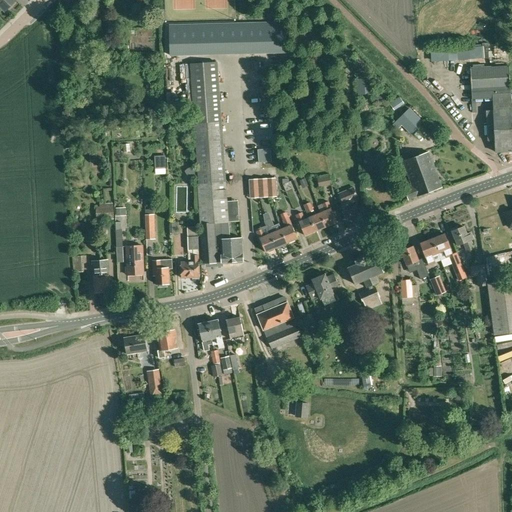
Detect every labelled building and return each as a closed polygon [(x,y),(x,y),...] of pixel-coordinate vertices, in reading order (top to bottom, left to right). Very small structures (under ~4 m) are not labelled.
[(0,0),(0,5),(3,8),(5,11),(15,1),(14,0),(0,0)] [(481,44),(472,47),(475,60),(484,58),(481,44)] [(244,72),(243,60),(232,61),(232,67),(238,67),(238,72),(244,72)] [(192,108),(193,124),(195,143),(198,184),(203,264),(205,264),(205,266),(223,264),(222,262),(243,261),(243,253),(242,253),(241,237),(222,239),(221,233),(229,232),(228,222),(225,182),(222,140),(221,122),(217,61),(189,63),(192,108)] [(493,110),(511,109),(509,66),(470,68),(472,99),(493,98),(493,110)] [(411,135),(424,122),(409,108),(393,125),(398,129),(402,125),(411,135)] [(511,125),(511,109),(493,110),(495,152),(511,151),(511,125)] [(408,199),(441,187),(428,152),(416,156),(414,151),(401,155),(403,161),(412,187),(405,190),(408,199)] [(155,154),(155,166),(164,166),(164,154),(155,154)] [(332,185),(330,175),(317,178),(319,187),(332,185)] [(277,190),(277,178),(249,179),(250,191),(277,190)] [(353,216),(359,213),(356,207),(358,206),(356,199),(358,198),(355,190),(350,191),(349,190),(339,194),(341,201),(340,201),(343,208),(341,208),(345,217),(352,214),(353,216)] [(325,211),(321,213),(326,226),(337,222),(328,201),(322,204),(325,211)] [(304,205),(306,208),(308,213),(313,210),(310,202),(304,205)] [(98,228),(105,228),(105,220),(114,219),(113,206),(96,207),(96,220),(98,220),(98,228)] [(286,212),(281,214),(283,220),(286,227),(281,229),(287,243),(297,238),(289,218),(286,212)] [(315,231),(310,217),(305,219),(302,212),(296,215),(305,235),(315,231)] [(321,213),(310,217),(315,231),(326,226),(321,213)] [(153,215),(145,215),(146,239),(154,239),(153,215)] [(271,222),(266,224),(267,227),(268,229),(270,234),(276,247),(280,246),(282,246),(286,245),(287,243),(281,229),(279,224),(273,226),(271,222)] [(199,249),(198,236),(198,226),(187,227),(188,250),(199,249)] [(453,239),(455,238),(458,245),(463,243),(467,251),(474,248),(471,240),(473,239),(471,232),(466,234),(463,226),(458,228),(457,227),(449,230),(453,239)] [(262,229),(257,231),(265,252),(267,251),(269,252),(273,250),(273,248),(276,247),(270,234),(268,229),(267,227),(262,229)] [(433,238),(442,260),(453,255),(450,248),(444,234),(433,238)] [(442,260),(433,238),(420,243),(426,257),(429,265),(442,260)] [(127,275),(144,274),(142,245),(126,246),(127,275)] [(417,271),(425,267),(422,259),(418,260),(413,246),(401,251),(407,265),(413,263),(417,271)] [(192,280),(199,280),(199,255),(192,255),(192,262),(181,262),(181,278),(192,278),(192,280)] [(364,281),(367,287),(368,287),(369,289),(359,293),(364,303),(379,297),(375,287),(373,288),(372,285),(378,282),(375,276),(384,272),(377,255),(375,255),(376,256),(369,258),(368,258),(368,256),(367,255),(366,255),(366,256),(365,256),(364,256),(363,256),(363,257),(359,259),(358,258),(357,259),(356,260),(354,260),(354,261),(355,260),(356,263),(356,264),(349,267),(349,266),(348,267),(355,284),(364,281)] [(73,256),(73,264),(83,263),(82,256),(73,256)] [(94,293),(103,292),(111,292),(109,275),(107,260),(101,260),(92,261),(93,276),(94,293)] [(166,286),(166,284),(169,284),(168,269),(172,269),(172,260),(153,261),(154,276),(156,276),(156,284),(159,284),(159,287),(166,286)] [(458,280),(467,277),(461,264),(453,267),(458,280)] [(421,282),(430,279),(427,271),(418,275),(421,282)] [(332,290),(339,287),(334,273),(326,277),(325,273),(312,279),(313,282),(306,285),(312,299),(319,296),(320,299),(334,293),(332,290)] [(486,273),(477,274),(478,285),(487,284),(486,273)] [(437,296),(443,293),(437,278),(431,280),(437,296)] [(511,279),(488,283),(494,334),(511,331),(511,279)] [(412,297),(411,280),(401,281),(402,298),(412,297)] [(255,309),(257,315),(263,330),(264,330),(267,337),(271,349),(301,336),(296,325),(293,317),(287,302),(286,303),(284,297),(260,307),(255,309)] [(230,338),(244,335),(240,317),(226,320),(230,338)] [(209,322),(208,322),(212,338),(211,338),(213,344),(218,343),(219,348),(224,347),(218,320),(217,320),(214,319),(210,320),(209,322)] [(200,324),(198,324),(204,351),(209,350),(207,339),(211,338),(212,338),(208,322),(207,322),(205,321),(201,322),(200,324)] [(164,350),(177,348),(174,330),(157,332),(160,350),(158,351),(159,360),(162,360),(161,358),(165,357),(164,350)] [(145,335),(124,338),(127,354),(137,352),(147,351),(145,335)] [(223,370),(231,368),(232,368),(229,356),(221,358),(223,370)] [(175,367),(186,365),(184,358),(174,359),(175,367)] [(218,364),(211,365),(213,377),(220,376),(222,375),(220,364),(218,364)] [(150,389),(161,387),(158,369),(147,371),(150,389)] [(308,403),(297,402),(296,416),(307,417),(308,403)]
